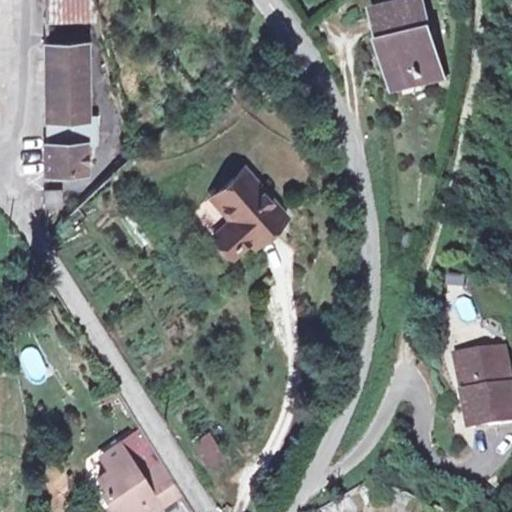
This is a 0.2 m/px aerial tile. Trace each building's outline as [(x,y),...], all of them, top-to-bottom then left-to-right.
[(42,0),(43,21),(63,21),(62,0),(42,0)] [(376,26),(388,59),(398,56),(411,91),(448,76),(425,9),(376,26)] [(44,175),(89,175),(88,147),(99,147),(98,117),(88,117),(88,44),(43,43),(43,123),(44,149),(44,175)] [(452,87),(448,76),(411,91),(398,56),(388,59),(405,104),(452,87)] [(493,131),(511,130),(511,107),(493,106),(493,131)] [(227,227),(217,236),(236,258),(246,248),(253,256),(285,227),(241,177),(207,205),(227,227)] [(44,215),(59,215),(59,199),(44,199),(44,215)] [(226,266),(236,258),(217,236),(207,245),(226,266)] [(511,403),(504,361),(467,366),(474,403),(466,405),(472,438),(511,430),(511,403)] [(459,368),(466,405),(474,403),(467,366),(459,368)] [(201,466),(223,459),(215,433),(193,440),(201,466)] [(91,459),(100,473),(118,461),(109,447),(91,459)] [(130,479),(118,461),(100,473),(89,480),(96,491),(92,494),(102,509),(106,506),(109,511),(143,511),(150,510),(171,496),(151,464),(130,479)]
